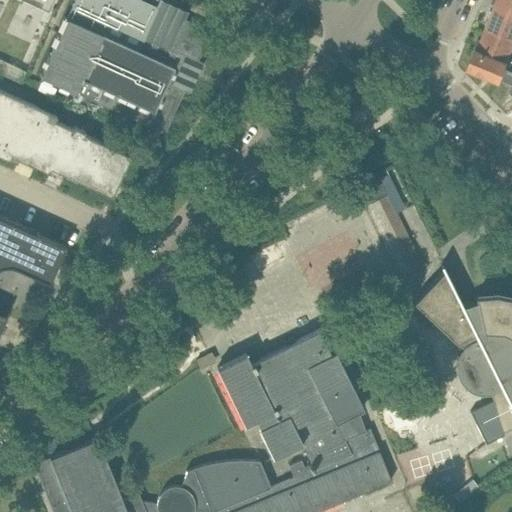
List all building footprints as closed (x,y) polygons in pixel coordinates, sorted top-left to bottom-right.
[(143,0),(73,0),(40,75),(164,132),(184,89),(189,91),(203,62),(197,59),(211,30),(143,0)] [(511,0),(496,0),(495,4),(511,11),(511,0)] [(511,11),(495,4),(491,13),(494,14),(489,27),(511,36),(511,11)] [(484,40),(481,39),(478,47),(476,46),(475,47),(508,60),(511,61),(511,36),(489,27),(484,40)] [(468,65),(511,83),(511,87),(510,92),(511,94),(511,70),(505,68),(508,60),(475,47),(468,65)] [(0,58),(0,72),(21,82),(26,71),(0,58)] [(0,88),(0,153),(15,161),(17,156),(49,171),(52,164),(65,170),(64,172),(111,194),(130,154),(83,132),(84,130),(74,125),(73,128),(54,119),(56,115),(0,88)] [(388,193),(380,177),(362,186),(370,202),(378,198),(413,268),(423,264),(388,193)] [(60,256),(65,245),(0,215),(0,327),(6,314),(0,311),(0,265),(1,265),(2,265),(3,265),(3,264),(4,264),(5,264),(6,264),(7,264),(8,264),(9,264),(10,264),(11,264),(12,264),(13,264),(14,264),(14,265),(15,265),(16,265),(17,265),(48,279),(59,255),(60,256)] [(443,270),(413,301),(462,347),(461,349),(460,351),(458,353),(457,355),(457,358),(456,360),(456,363),(455,365),(456,368),(456,370),(456,372),(457,375),(458,377),(459,379),(460,381),(462,383),(463,385),(465,387),(467,389),(469,390),(471,391),(474,392),(476,393),(478,393),(481,394),(483,394),(486,394),(488,394),(491,393),(494,399),(470,411),(485,443),(504,433),(503,431),(511,426),(511,296),(496,294),(475,295),(475,296),(476,300),(463,305),(450,279),(442,264),(441,265),(443,270)] [(301,459),(289,464),(293,476),(270,485),(260,459),(253,459),(247,458),(238,458),(230,459),(223,459),(217,460),(208,462),(200,464),(194,466),(186,469),(186,470),(187,470),(182,486),(179,485),(173,485),(167,487),(163,489),(159,494),(157,502),(141,499),(138,492),(122,498),(97,436),(33,462),(41,481),(53,511),(311,511),(391,479),(369,427),(344,438),(321,392),(349,379),(335,350),(330,352),(318,328),(250,362),(246,353),(217,367),(245,424),(256,418),(260,426),(259,427),(273,456),(301,442),(311,463),(304,466),(301,459)] [(459,501),(478,486),(472,479),(453,494),(459,501)]
